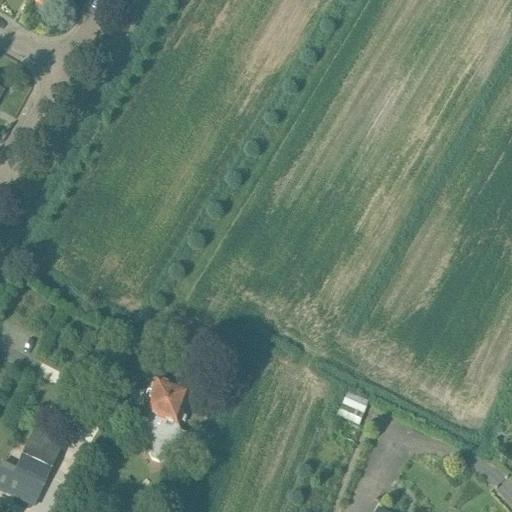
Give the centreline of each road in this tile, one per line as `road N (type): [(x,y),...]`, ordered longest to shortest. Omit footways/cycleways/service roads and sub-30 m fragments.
road 1 (unclassified): [(147,338),(354,0)]
road 2 (residential): [(0,191),(66,70)]
